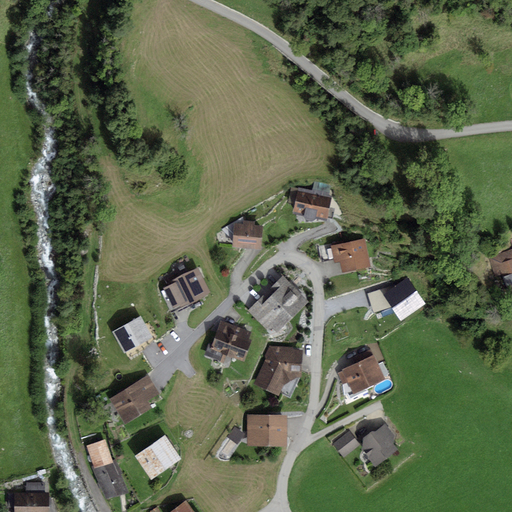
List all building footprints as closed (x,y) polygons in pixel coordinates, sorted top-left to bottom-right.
[(316,193),(297,190),(292,214),(327,220),(333,187),(317,184),(316,193)] [(263,227),(235,224),(232,248),(260,251),(263,227)] [(364,241),(330,248),(333,264),(340,262),(342,274),(369,268),(364,241)] [(511,262),(499,267),(505,288),(511,291),(511,262)] [(197,271),(162,287),(172,309),(207,294),(197,271)] [(282,277),(247,312),(272,337),(307,303),(282,277)] [(140,318),(115,332),(125,351),(150,337),(140,318)] [(211,345),(205,343),(202,354),(218,359),(220,355),(244,363),(252,342),(217,329),(211,345)] [(301,353),(269,349),(254,387),(278,398),(283,388),(295,379),(300,379),(301,353)] [(373,358),(337,374),(343,386),(348,384),(353,395),(384,382),(373,358)] [(147,379),(108,401),(122,427),(149,412),(144,403),(157,396),(147,379)] [(288,416),(248,416),(248,448),(288,448),(288,416)] [(373,433),(365,439),(364,449),(376,464),(396,450),(391,443),(393,434),(386,426),(376,433),(373,433)] [(349,433),(335,444),(344,456),(358,445),(349,433)] [(165,437),(134,457),(149,479),(179,458),(165,437)] [(104,442),(89,447),(95,467),(111,462),(104,442)] [(225,451),(231,458),(240,449),(235,443),(225,451)] [(116,463),(94,470),(103,499),(125,492),(116,463)] [(47,511),(48,497),(14,497),(14,511),(47,511)] [(192,511),(186,501),(170,511),(192,511)]
